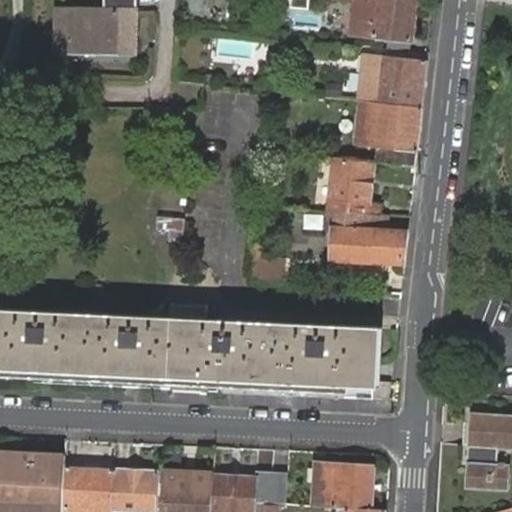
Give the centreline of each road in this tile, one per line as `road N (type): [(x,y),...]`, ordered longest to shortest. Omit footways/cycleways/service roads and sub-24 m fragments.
road 1 (residential): [(464,0),(417,431)]
road 2 (residential): [(417,431),(0,413)]
